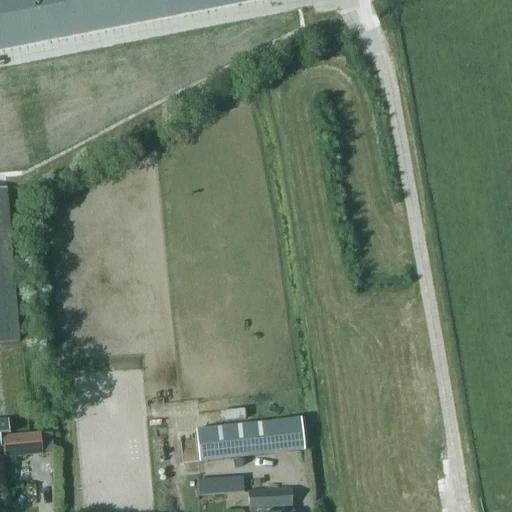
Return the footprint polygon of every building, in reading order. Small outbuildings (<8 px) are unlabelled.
[(0,0),(0,50),(258,0),(0,0)] [(0,343),(19,342),(5,186),(0,186),(0,343)] [(199,462),(305,451),(301,419),(195,430),(199,462)] [(8,421),(0,421),(0,490),(5,490),(2,457),(4,456),(5,460),(42,456),(40,434),(9,437),(8,421)] [(199,480),(202,497),(246,490),(243,473),(199,480)] [(292,511),(291,490),(269,491),(269,511),(292,511)] [(269,511),(269,491),(248,492),(249,511),(269,511)]
